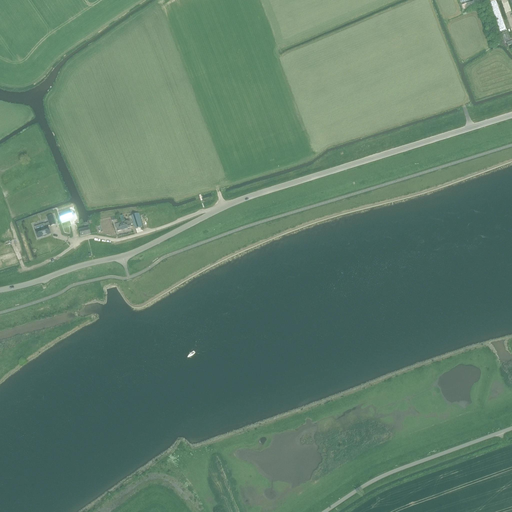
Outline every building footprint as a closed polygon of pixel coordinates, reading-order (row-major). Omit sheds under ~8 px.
[(501,34),(505,42),(511,40),(507,32),(501,34)] [(70,210),(59,214),(62,222),(73,218),(70,210)] [(142,227),(137,214),(131,216),(135,229),(142,227)] [(35,230),(38,238),(51,234),(49,226),(50,226),(56,225),(53,215),(47,217),(49,223),(44,224),(45,227),(35,230)] [(115,225),(118,232),(122,230),(132,227),(131,225),(132,225),(131,222),(132,222),(131,220),(115,225)]
